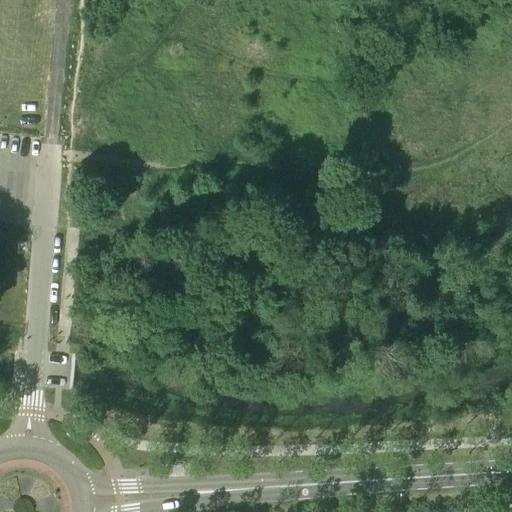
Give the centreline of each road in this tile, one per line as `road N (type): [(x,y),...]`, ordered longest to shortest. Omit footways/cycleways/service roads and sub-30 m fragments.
road 1 (tertiary): [(511,472),(276,487)]
road 2 (tertiary): [(276,487),(82,485)]
road 3 (tertiary): [(138,511),(276,487)]
